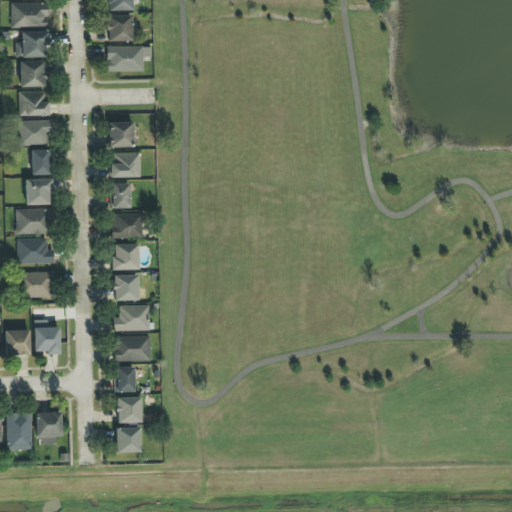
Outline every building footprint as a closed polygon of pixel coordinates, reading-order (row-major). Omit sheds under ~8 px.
[(105,0),(106,12),(132,11),(131,0),(105,0)] [(11,28),(47,27),(47,3),(11,4),(11,28)] [(107,42),(132,42),(131,16),(107,17),(107,42)] [(15,43),(15,58),(47,58),(47,32),(21,32),(21,43),(15,43)] [(106,72),(143,72),(142,58),(150,58),(150,47),(106,47),(106,72)] [(44,62),(19,62),(20,88),(44,87),(44,62)] [(44,92),(18,92),(19,117),(50,116),(49,102),(44,102),(44,92)] [(50,121),(20,121),(21,146),(50,145),(50,121)] [(109,148),(133,148),(132,123),(108,123),(109,148)] [(31,151),(31,176),(50,175),(49,150),(31,151)] [(139,154),(109,154),(110,178),(140,178),(139,154)] [(24,180),(25,206),(50,205),(50,180),(24,180)] [(130,209),(129,184),(111,184),(111,209),(130,209)] [(16,209),(15,235),(51,235),(51,210),(16,209)] [(142,239),(142,214),(112,215),(112,239),(142,239)] [(17,264),(51,263),(50,239),(17,240),(17,264)] [(137,245),(114,245),(114,257),(110,257),(110,271),(138,270),(137,245)] [(19,274),(20,298),(53,298),(53,273),(19,274)] [(138,301),(137,275),(112,276),(113,301),(138,301)] [(148,306),(118,306),(119,318),(112,318),(113,332),(149,331),(148,306)] [(58,328),(48,328),(48,321),(33,321),(34,354),(59,353),(58,328)] [(28,331),(3,331),(4,356),(29,356),(28,331)] [(150,362),(149,337),(112,337),(113,363),(150,362)] [(134,393),(134,368),(115,368),(116,393),(134,393)] [(116,424),(140,423),(140,398),(115,398),(116,424)] [(30,413),(6,414),(7,451),(32,450),(30,413)] [(36,446),(55,445),(55,437),(61,437),(60,413),(36,413),(36,446)] [(140,453),(139,428),(115,429),(115,454),(140,453)]
